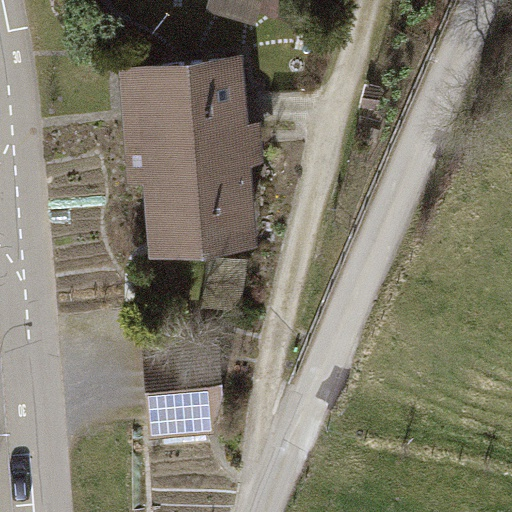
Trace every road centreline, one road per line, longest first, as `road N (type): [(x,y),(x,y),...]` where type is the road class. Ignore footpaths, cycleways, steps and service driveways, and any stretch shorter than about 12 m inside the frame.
road 1 (unclassified): [(486,0),(271,511)]
road 2 (track): [(255,511),(272,378),(371,0)]
road 3 (residential): [(47,511),(30,319),(0,227)]
road 4 (residential): [(0,192),(15,112),(0,22)]
